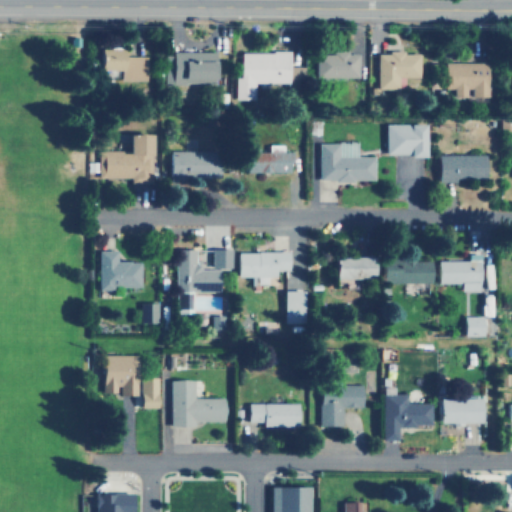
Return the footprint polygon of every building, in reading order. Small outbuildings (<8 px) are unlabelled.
[(120,79),(145,80),(146,56),(121,55),(121,49),(98,48),(97,69),(120,70),(120,79)] [(164,82),(213,83),(214,52),(164,51),(164,82)] [(240,52),(240,76),(235,76),(235,99),(255,99),(254,82),(288,82),(288,51),(240,52)] [(357,52),(314,53),(315,77),(358,76),(357,52)] [(375,52),(375,89),(397,89),(397,76),(418,76),(418,52),(375,52)] [(443,88),(452,88),(452,96),(465,96),(465,88),(471,89),(471,96),(486,96),(487,62),(443,61),(443,88)] [(382,114),(427,115),(426,149),(381,148),(382,114)] [(312,133),(313,173),(372,172),(371,148),(357,148),(356,132),(312,133)] [(97,150),(97,177),(130,177),(130,183),(151,182),(151,134),(126,134),(127,150),(97,150)] [(433,143),(432,177),(454,177),(454,172),(483,173),(483,144),(433,143)] [(245,151),(246,173),(287,172),(287,162),(290,162),(290,151),(282,152),(281,144),(266,144),(266,151),(245,151)] [(169,150),(168,176),(218,177),(219,151),(169,150)] [(209,266),(228,266),(229,247),(209,247),(209,266)] [(137,260),(114,260),(114,248),(95,249),(96,289),(110,289),(110,286),(138,285),(137,260)] [(173,311),(189,311),(189,290),(216,290),(216,268),(193,268),(193,248),(173,248),(173,311)] [(234,251),(235,275),(273,274),(273,268),(285,268),(285,250),(234,251)] [(436,259),(436,281),(460,282),(459,289),(478,290),(479,253),(466,252),(466,260),(436,259)] [(369,255),(332,255),(331,276),(369,277),(369,255)] [(428,281),(429,260),(413,259),(413,257),(380,256),(379,280),(428,281)] [(302,321),(302,289),(282,289),(282,321),(302,321)] [(139,321),(156,321),(156,301),(139,301),(139,321)] [(480,335),(481,315),(462,314),(462,334),(480,335)] [(134,354),(100,353),(99,391),(116,391),(116,394),(134,394),(134,354)] [(155,376),(138,376),(137,406),(155,406),(155,376)] [(168,425),(191,425),(191,420),(222,420),(222,396),(192,397),(191,378),(168,378),(168,425)] [(359,406),(360,384),(338,383),(338,381),(328,381),(328,386),(318,386),(317,425),(340,425),(340,405),(359,406)] [(380,393),(380,439),(395,439),(395,424),(428,424),(428,402),(404,402),(404,392),(380,393)] [(478,421),(477,396),(436,397),(436,422),(478,421)] [(296,402),(246,403),(246,421),(261,420),(261,425),(296,425),(296,402)] [(267,485),(267,511),(306,511),(306,484),(267,485)] [(129,511),(130,492),(93,491),(92,511),(129,511)] [(357,511),(356,500),(339,500),(340,511),(357,511)]
